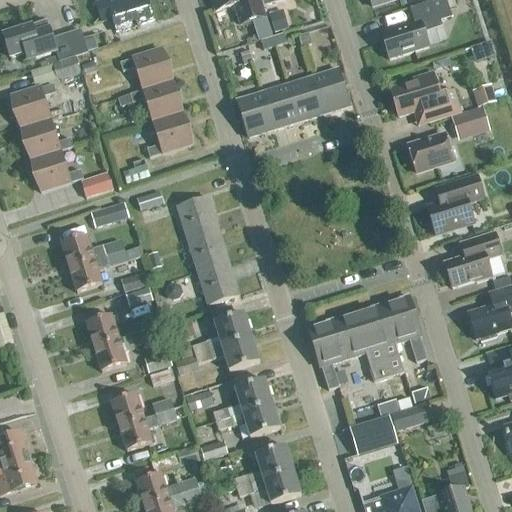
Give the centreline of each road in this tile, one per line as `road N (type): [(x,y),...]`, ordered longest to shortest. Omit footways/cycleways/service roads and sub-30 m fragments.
road 1 (unclassified): [(82,511),(0,261)]
road 2 (unclassified): [(493,511),(415,269)]
road 3 (unclassified): [(343,511),(281,314)]
road 4 (unclassified): [(239,171),(183,0)]
road 5 (unclassified): [(281,314),(239,171)]
road 6 (unclassified): [(415,269),(376,129)]
road 7 (unclassified): [(239,171),(376,129)]
road 8 (unclassified): [(281,314),(415,269)]
road 9 (unclassified): [(376,129),(333,0)]
